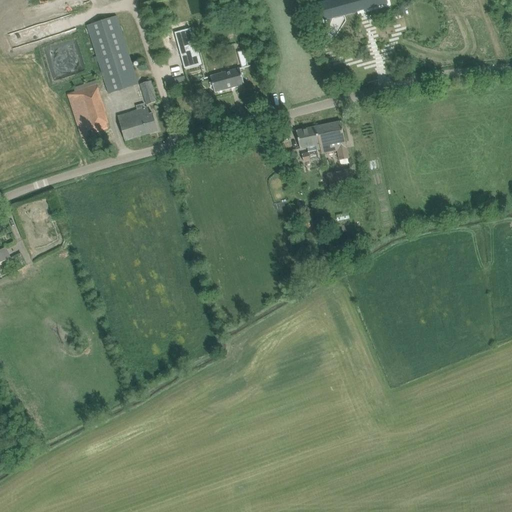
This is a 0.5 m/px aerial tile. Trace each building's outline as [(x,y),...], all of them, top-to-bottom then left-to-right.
[(333,0),(328,2),(332,18),(333,19),(360,12),(358,6),(365,4),(367,10),(388,4),(388,3),(385,4),(384,0),(333,0)] [(116,16),(87,26),(109,93),(138,84),(116,16)] [(185,70),(201,66),(203,65),(199,51),(197,51),(191,28),(175,32),(185,70)] [(244,50),(237,52),(241,67),(248,66),(244,50)] [(210,76),(210,77),(215,92),(244,85),(240,68),(210,76)] [(67,94),(77,128),(80,137),(89,134),(88,130),(93,128),(95,133),(111,127),(108,118),(96,81),(74,88),(75,92),(67,94)] [(151,81),(141,84),(140,84),(147,105),(157,102),(151,81)] [(118,117),(122,132),(125,141),(158,131),(153,114),(150,115),(148,108),(146,108),(144,104),(136,106),(137,111),(118,117)] [(296,131),(298,141),(300,149),(315,146),(316,151),(320,150),(321,154),(331,152),(329,140),(344,137),(341,122),(296,131)] [(344,137),(329,140),(331,152),(338,151),(340,160),(349,159),(344,137)] [(301,154),(303,162),(310,160),(309,152),(301,154)] [(351,169),(327,175),(330,188),(332,194),(355,189),(354,183),(351,169)] [(313,221),(301,224),(305,239),(306,243),(318,241),(317,236),(313,221)] [(0,262),(1,263),(10,259),(5,248),(0,251),(0,262)] [(12,257),(17,268),(26,264),(22,253),(12,257)]
